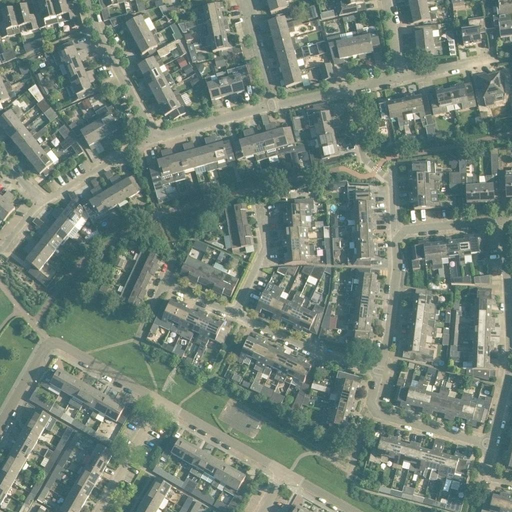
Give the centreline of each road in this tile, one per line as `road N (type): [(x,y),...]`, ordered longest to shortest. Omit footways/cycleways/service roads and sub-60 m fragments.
road 1 (residential): [(489,448),(510,366),(502,218)]
road 2 (residential): [(397,234),(392,182),(362,156),(349,89)]
road 3 (residential): [(380,374),(233,315)]
road 4 (residential): [(153,139),(89,0)]
road 5 (residential): [(285,470),(157,401)]
road 6 (residential): [(380,374),(397,234)]
road 7 (residential): [(43,203),(153,139)]
road 8 (residential): [(489,448),(368,413)]
road 9 (residential): [(98,511),(157,401)]
road 10 (residential): [(153,139),(271,105)]
road 11 (residential): [(157,401),(50,344)]
